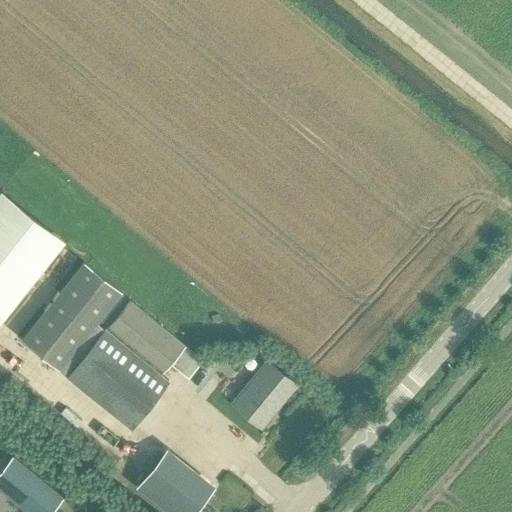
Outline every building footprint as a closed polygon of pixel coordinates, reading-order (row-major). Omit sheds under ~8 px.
[(0,119),(0,144),(12,130),(0,119)] [(0,193),(0,319),(62,243),(0,193)] [(81,262),(21,340),(58,370),(119,292),(81,262)] [(128,299),(104,328),(160,374),(169,363),(188,378),(202,360),(128,299)] [(129,427),(168,381),(160,374),(104,328),(65,374),(129,427)] [(232,402),(260,426),(294,385),(266,361),(232,402)] [(112,463),(124,448),(29,369),(16,385),(112,463)] [(172,500),(184,485),(134,445),(122,460),(172,500)] [(0,489),(26,511),(50,511),(60,500),(11,458),(0,470),(0,489)] [(169,511),(191,511),(208,491),(193,480),(169,511)]
